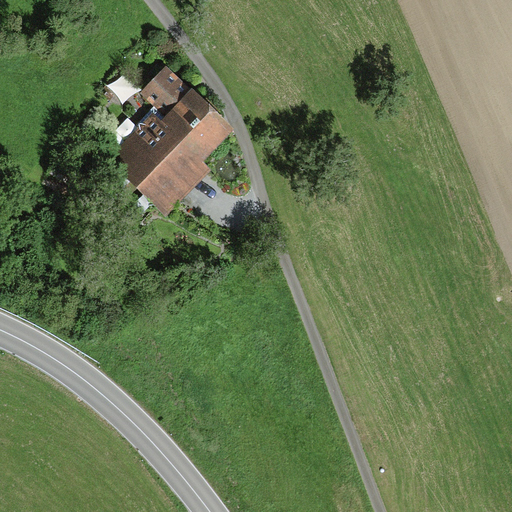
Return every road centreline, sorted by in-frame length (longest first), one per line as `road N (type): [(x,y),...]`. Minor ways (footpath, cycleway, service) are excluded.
road 1 (track): [(150,0),(221,101),(253,171),(379,511)]
road 2 (tertiary): [(206,511),(115,406),(50,355),(0,329)]
